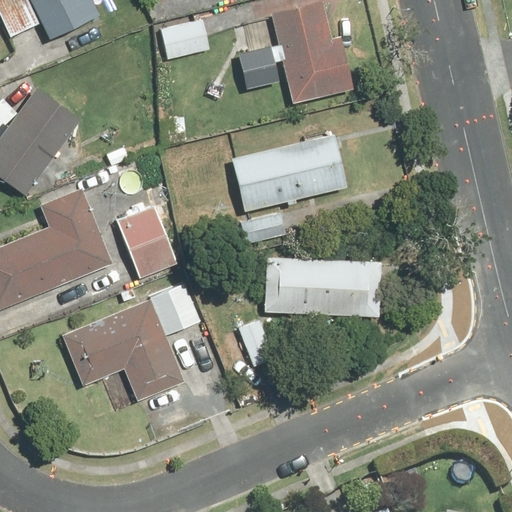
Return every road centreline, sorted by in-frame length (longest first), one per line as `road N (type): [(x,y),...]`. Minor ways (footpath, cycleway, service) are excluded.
road 1 (residential): [(0,472),(63,504),(130,503),(511,362)]
road 2 (residential): [(435,0),(511,336)]
